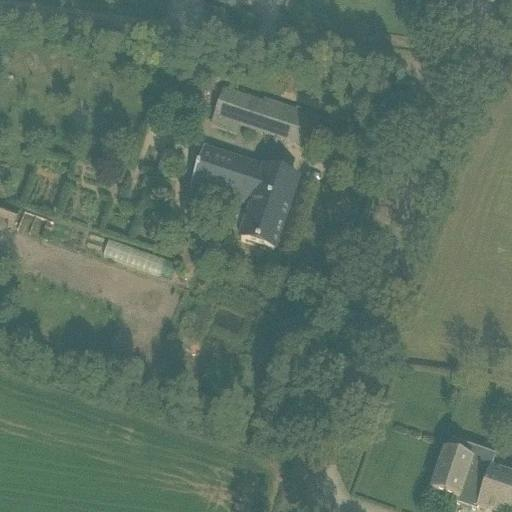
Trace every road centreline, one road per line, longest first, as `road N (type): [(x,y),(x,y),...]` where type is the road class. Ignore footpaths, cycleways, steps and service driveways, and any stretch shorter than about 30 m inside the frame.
road 1 (unclassified): [(314,511),(490,0)]
road 2 (track): [(465,72),(0,4)]
